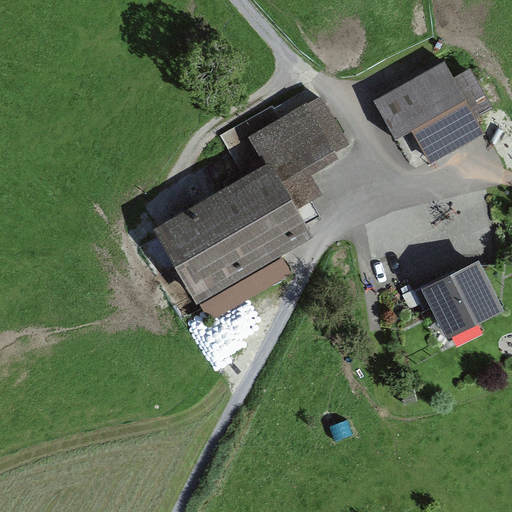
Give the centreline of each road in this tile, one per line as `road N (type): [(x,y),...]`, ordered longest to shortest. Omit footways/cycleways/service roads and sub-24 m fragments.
road 1 (track): [(235,0),(295,67),(352,100),(368,136),(359,176),(181,511)]
road 2 (track): [(511,181),(477,178),(425,190),(359,176)]
